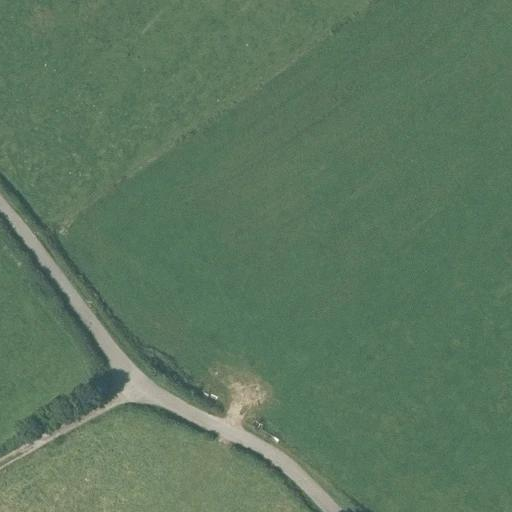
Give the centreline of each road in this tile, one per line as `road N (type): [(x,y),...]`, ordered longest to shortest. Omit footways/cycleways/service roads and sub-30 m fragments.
road 1 (residential): [(0,211),(161,397),(290,466),(329,511)]
road 2 (track): [(139,372),(0,456)]
